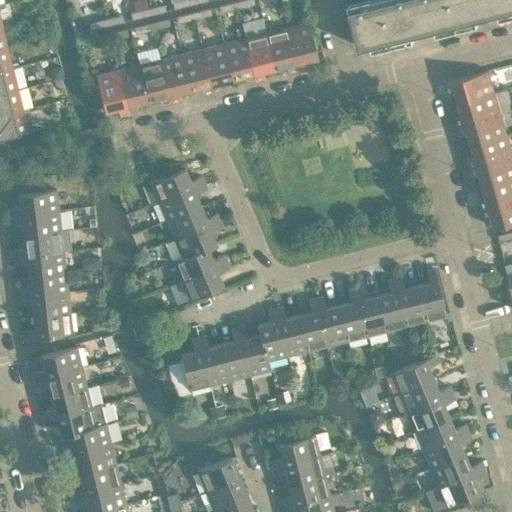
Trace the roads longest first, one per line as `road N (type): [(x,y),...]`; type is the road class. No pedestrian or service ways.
road 1 (residential): [(457,235),(511,458)]
road 2 (residential): [(275,288),(457,235)]
road 3 (residential): [(275,288),(206,122)]
road 4 (residential): [(411,67),(457,235)]
road 5 (residential): [(37,511),(0,361)]
road 6 (residential): [(206,122),(348,83)]
